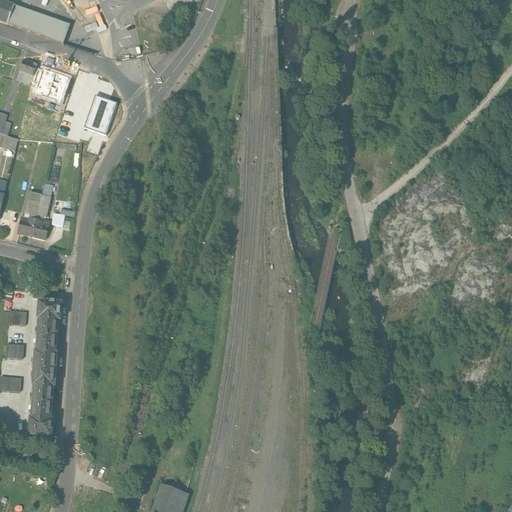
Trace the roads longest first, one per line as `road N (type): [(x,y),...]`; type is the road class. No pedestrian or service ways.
road 1 (secondary): [(59,511),(81,269)]
road 2 (secondary): [(81,269),(89,206),(142,109)]
road 3 (unclassified): [(142,109),(133,88),(95,63),(0,30)]
road 4 (secondary): [(142,109),(216,0)]
